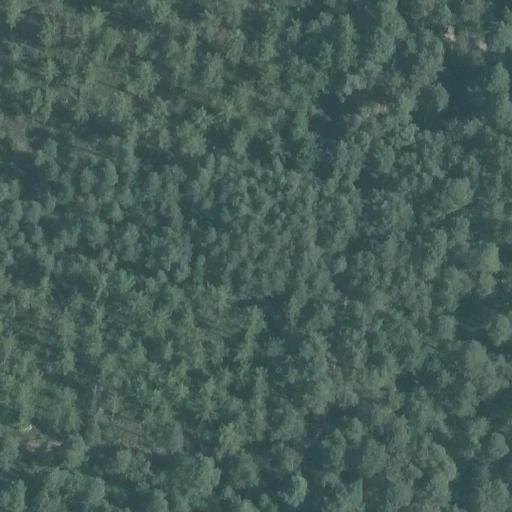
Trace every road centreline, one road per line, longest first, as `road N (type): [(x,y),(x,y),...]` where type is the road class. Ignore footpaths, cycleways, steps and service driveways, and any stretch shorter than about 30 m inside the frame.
road 1 (track): [(429,511),(332,437),(286,454),(233,459),(0,446)]
road 2 (track): [(391,0),(310,442)]
road 3 (track): [(382,42),(0,15)]
